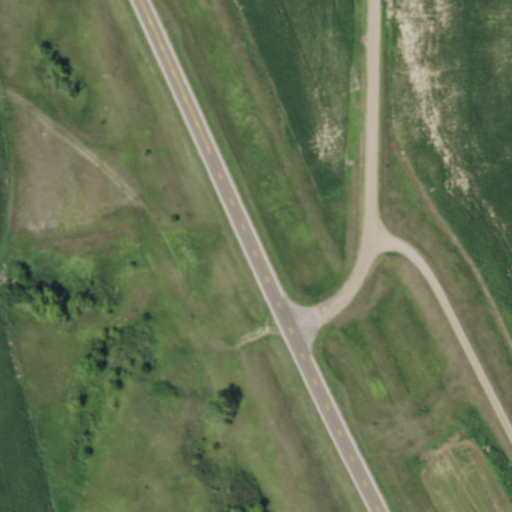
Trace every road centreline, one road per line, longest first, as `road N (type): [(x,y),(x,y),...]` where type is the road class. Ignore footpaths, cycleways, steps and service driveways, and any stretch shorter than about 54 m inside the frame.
road 1 (secondary): [(380,511),(137,0)]
road 2 (residential): [(511,429),(385,180),(374,111),(373,0)]
